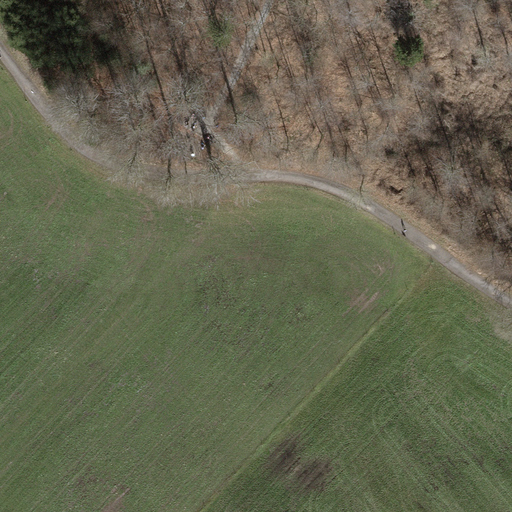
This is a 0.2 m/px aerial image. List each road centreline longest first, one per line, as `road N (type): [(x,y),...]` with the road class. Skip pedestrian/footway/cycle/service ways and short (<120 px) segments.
road 1 (track): [(0,43),(89,147),(155,171),(269,179)]
road 2 (track): [(269,179),(330,190),(477,254),(511,281)]
